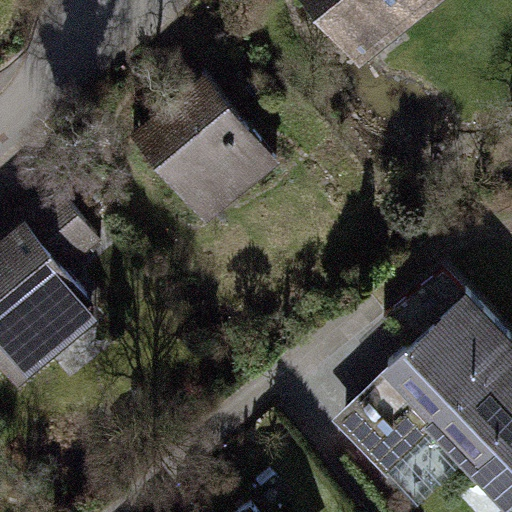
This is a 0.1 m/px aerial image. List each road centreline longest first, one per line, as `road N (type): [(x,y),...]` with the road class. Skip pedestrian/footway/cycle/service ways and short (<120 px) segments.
road 1 (residential): [(110,511),(320,333)]
road 2 (residential): [(138,0),(0,112)]
